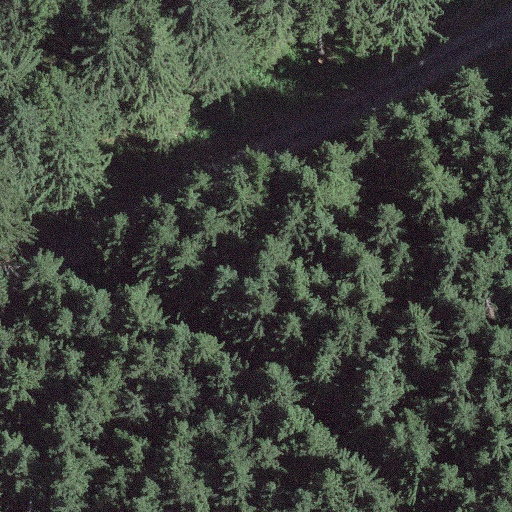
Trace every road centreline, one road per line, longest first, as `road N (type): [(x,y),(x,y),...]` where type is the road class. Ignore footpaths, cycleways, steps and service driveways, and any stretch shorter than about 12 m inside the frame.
road 1 (unclassified): [(0,274),(184,192),(511,11)]
road 2 (track): [(382,511),(279,398),(201,351),(5,270)]
